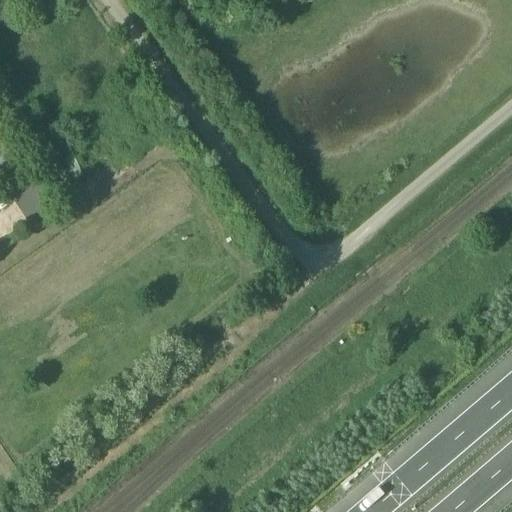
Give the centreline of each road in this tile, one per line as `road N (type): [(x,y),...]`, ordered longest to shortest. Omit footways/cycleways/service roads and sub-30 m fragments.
road 1 (unclassified): [(105,0),(320,281),(511,117)]
road 2 (motorway): [(511,392),(369,511)]
